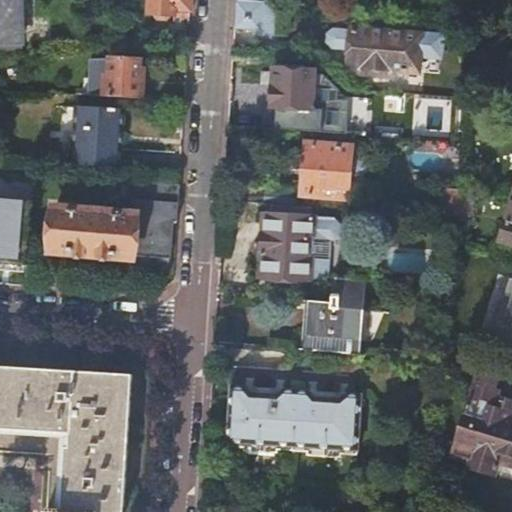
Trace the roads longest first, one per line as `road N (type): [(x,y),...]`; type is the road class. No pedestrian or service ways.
road 1 (residential): [(192,322),(208,0)]
road 2 (residential): [(192,322),(0,306)]
road 3 (residential): [(179,511),(192,322)]
